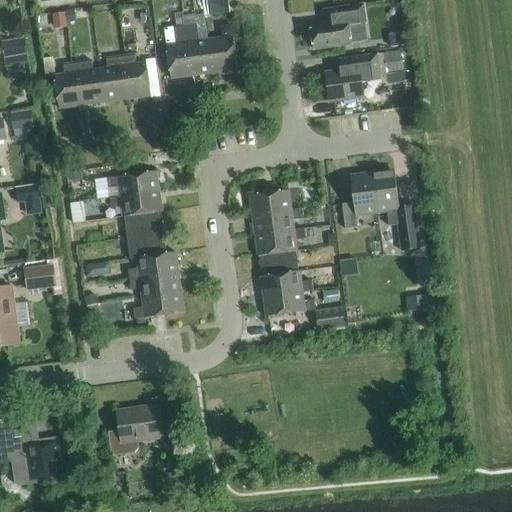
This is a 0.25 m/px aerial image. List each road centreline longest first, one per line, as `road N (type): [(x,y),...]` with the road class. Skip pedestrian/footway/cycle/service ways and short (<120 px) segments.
road 1 (residential): [(0,388),(194,365),(219,352),(232,330),(218,180),(244,162),(296,155)]
road 2 (residential): [(296,155),(279,0)]
